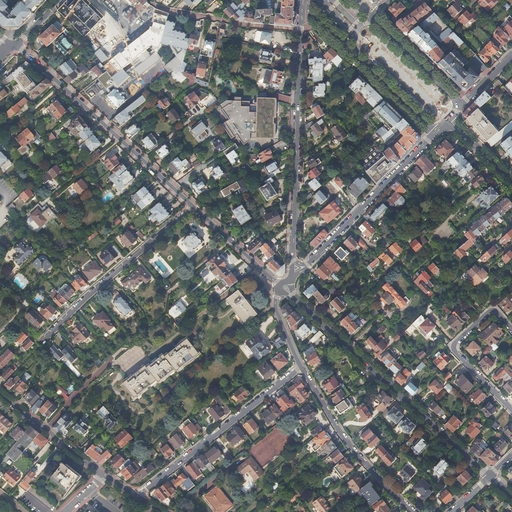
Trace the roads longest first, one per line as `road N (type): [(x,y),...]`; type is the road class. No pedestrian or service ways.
road 1 (residential): [(285,286),(489,478)]
road 2 (residential): [(292,258),(302,0)]
road 3 (unclassified): [(192,205),(12,46)]
road 4 (residential): [(301,367),(135,498)]
road 5 (residential): [(38,348),(192,205)]
road 6 (unclassified): [(301,367),(341,433),(413,511)]
road 7 (unclassified): [(435,133),(307,264)]
road 8 (unclassified): [(511,410),(453,346),(493,309),(511,328)]
road 9 (unclassified): [(355,33),(358,57),(435,133)]
road 10 (residential): [(0,393),(103,476)]
road 11 (unclassified): [(461,105),(371,19)]
road 12 (unclassified): [(285,286),(192,205)]
